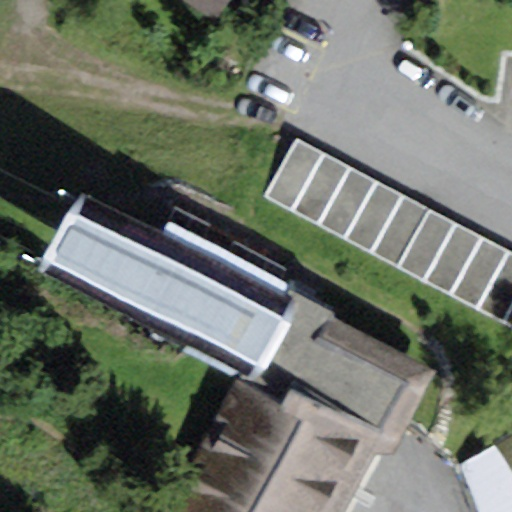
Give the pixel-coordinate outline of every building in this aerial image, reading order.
[(212,0),(232,14),(242,0),(212,0)] [(511,250),(296,137),(264,198),(511,328),(511,250)] [(287,339),(231,449),(354,511),(374,511),(380,501),(397,468),(412,440),(456,354),(115,180),(101,208),(86,237),(287,339)] [(511,429),(498,439),(511,460),(511,429)] [(204,511),(354,511),(231,449),(199,509),(204,511)]
